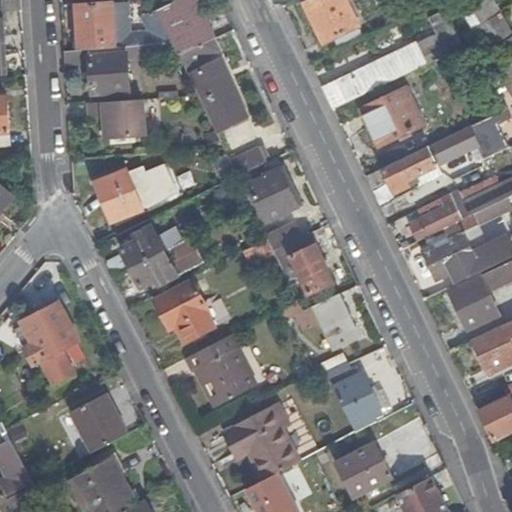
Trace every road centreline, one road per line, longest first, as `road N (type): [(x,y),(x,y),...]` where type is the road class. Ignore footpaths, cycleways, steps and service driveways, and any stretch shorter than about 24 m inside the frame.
road 1 (tertiary): [(485,511),(242,0)]
road 2 (residential): [(211,511),(54,217)]
road 3 (residential): [(36,0),(54,217)]
